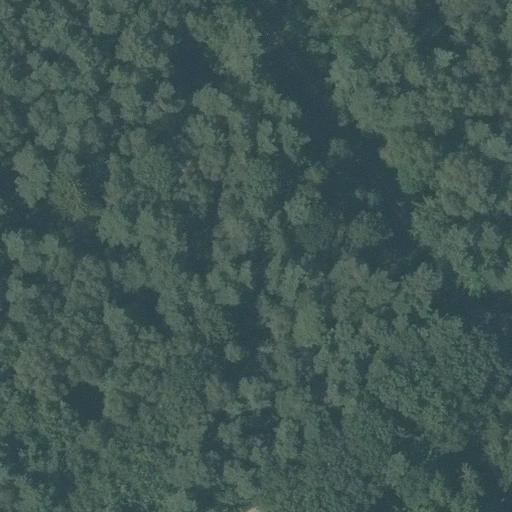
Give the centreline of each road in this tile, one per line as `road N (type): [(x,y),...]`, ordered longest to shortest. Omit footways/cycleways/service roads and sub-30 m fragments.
road 1 (track): [(240,0),(493,332)]
road 2 (track): [(511,318),(253,511)]
